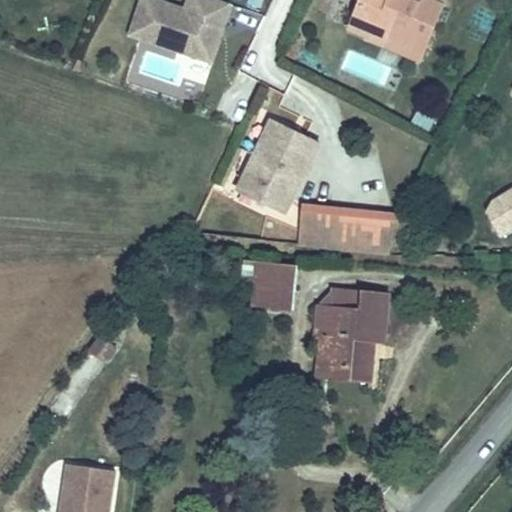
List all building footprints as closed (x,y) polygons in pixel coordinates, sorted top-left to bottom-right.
[(203,41),(205,33),(212,36),(221,9),(196,0),(179,0),(175,13),(137,0),(131,0),(118,38),(200,68),(209,43),(203,41)] [(358,0),(344,37),(360,43),(362,38),(381,45),(383,40),(413,52),(418,38),(428,41),(439,13),(420,6),(418,12),(394,2),(393,0),(358,0)] [(442,5),(429,0),(393,0),(394,2),(418,12),(420,6),(439,13),(442,5)] [(209,43),(212,36),(205,33),(203,41),(209,43)] [(362,38),(360,43),(361,46),(418,69),(428,41),(418,38),(413,52),(383,40),(381,45),(362,38)] [(236,72),(224,110),(246,116),(257,78),(236,72)] [(275,125),(240,189),(296,218),(302,207),(288,200),(317,148),(275,125)] [(511,232),(511,190),(494,200),(486,217),(499,240),(511,232)] [(398,256),(418,220),(311,212),(307,247),(398,256)] [(250,267),(248,312),(286,314),(289,269),(250,267)] [(312,312),(311,343),(331,344),(328,388),(368,390),(369,363),(358,362),(358,346),(381,347),(384,294),(355,293),(354,314),(312,312)] [(111,362),(119,347),(98,335),(89,350),(111,362)] [(75,503),(80,467),(70,466),(64,502),(75,503)] [(111,511),(118,473),(80,467),(75,503),(64,502),(62,511),(111,511)]
